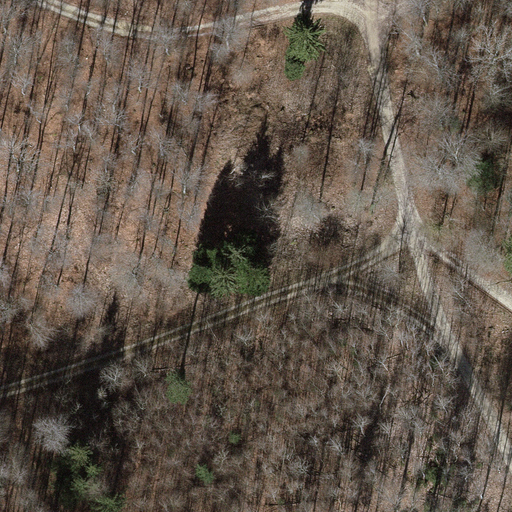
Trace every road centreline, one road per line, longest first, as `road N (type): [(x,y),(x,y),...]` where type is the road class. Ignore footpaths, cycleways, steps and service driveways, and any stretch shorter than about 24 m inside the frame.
road 1 (track): [(0,390),(58,378),(327,278),(413,228)]
road 2 (track): [(413,228),(445,333),(511,463)]
road 3 (track): [(317,0),(256,13),(132,18),(88,0)]
road 4 (track): [(413,228),(381,79),(384,23)]
road 5 (track): [(445,333),(371,288),(327,278)]
road 6 (track): [(413,228),(511,303)]
